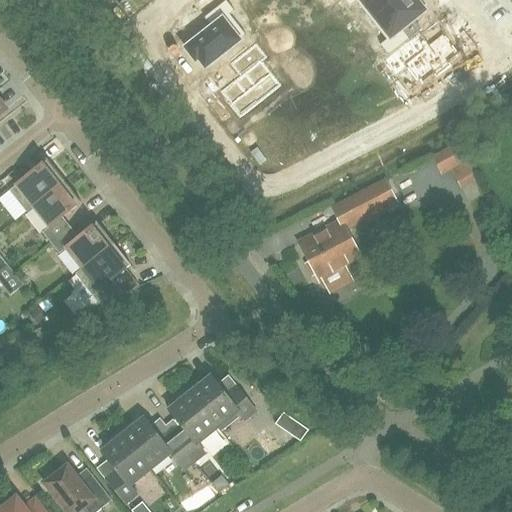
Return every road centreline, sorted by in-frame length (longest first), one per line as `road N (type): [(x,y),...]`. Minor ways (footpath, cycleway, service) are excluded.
road 1 (residential): [(503,58),(275,185),(252,182)]
road 2 (residential): [(364,479),(374,410),(331,377),(237,259)]
road 3 (residential): [(0,458),(216,317)]
road 4 (residential): [(62,114),(216,317)]
road 5 (residential): [(174,0),(136,30),(252,182)]
